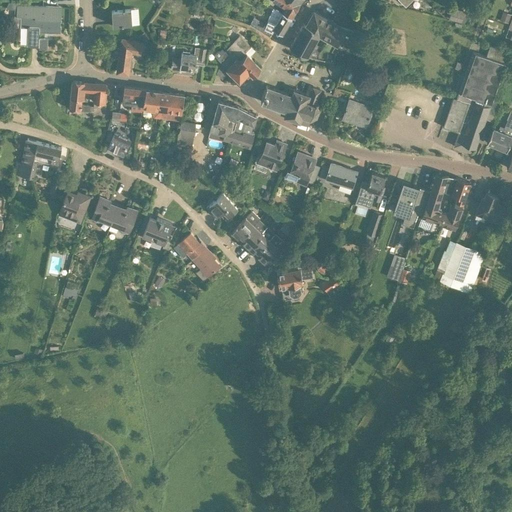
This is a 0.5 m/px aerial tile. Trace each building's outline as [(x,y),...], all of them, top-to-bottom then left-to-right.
[(272,0),(272,1),(285,8),(282,12),(292,17),(294,13),(295,12),(298,5),(287,0),(272,0)] [(335,46),(338,47),(351,52),(358,33),(343,27),(357,4),(349,0),(343,0),(331,23),(315,13),(312,14),(306,24),(304,23),(303,23),(320,32),(320,33),(328,37),(338,41),(335,46)] [(17,5),(16,17),(20,17),(20,27),(28,27),(28,45),(38,45),(38,46),(44,46),(45,39),(39,39),(39,38),(39,32),(60,32),(60,21),(58,21),(58,6),(17,5)] [(254,17),(250,25),(251,25),(255,27),(269,36),(274,28),(282,33),(292,17),(282,12),(282,13),(273,8),(265,24),(254,17)] [(113,26),(132,25),(131,9),(111,10),(113,26)] [(464,23),(467,13),(451,9),(450,13),(448,18),(464,23)] [(507,24),(510,15),(504,14),(501,22),(507,24)] [(300,53),(315,57),(333,62),(335,52),(338,47),(335,46),(338,41),(328,37),(320,33),(320,32),(303,23),(289,47),(300,53)] [(143,42),(148,38),(144,33),(139,37),(143,42)] [(235,57),(254,74),(261,67),(243,50),(249,44),(239,35),(227,49),(235,57)] [(140,52),(142,43),(133,41),(122,40),(117,71),(128,73),(131,51),(140,52)] [(493,97),(509,52),(490,46),(487,56),(473,51),(456,98),(453,97),(450,106),(453,107),(452,112),(449,111),(443,127),(458,132),(455,140),(461,142),(462,143),(460,146),(461,146),(461,147),(472,150),(473,147),(476,148),(485,119),(493,97)] [(172,57),(171,68),(179,69),(178,75),(193,77),(195,63),(204,64),(206,48),(197,47),(196,55),(189,54),(189,51),(183,51),(183,53),(181,53),(181,58),(172,57)] [(253,75),(254,74),(235,57),(227,49),(227,50),(218,59),(239,80),(245,74),(248,77),(251,74),(253,75)] [(104,103),(106,83),(73,80),(70,108),(93,112),(94,106),(81,104),(82,99),(83,90),(93,91),(92,102),(104,103)] [(316,103),(321,90),(309,85),(306,94),(294,89),(293,90),(290,88),(288,94),(266,86),(261,101),(282,109),(281,114),(284,116),(300,122),(308,125),(310,120),(316,117),(319,110),(316,103)] [(145,106),(149,89),(124,86),(122,102),(143,104),(142,106),(145,106)] [(149,89),(145,106),(153,108),(152,113),(154,116),(158,117),(163,91),(149,89)] [(163,91),(158,117),(160,117),(160,115),(180,118),(184,94),(163,91)] [(493,97),(485,119),(487,119),(493,122),(501,100),(499,99),(493,97)] [(366,126),(372,107),(348,98),(341,118),(366,126)] [(236,121),(240,106),(237,105),(218,99),(208,136),(223,140),(223,138),(233,141),(235,131),(232,130),(234,120),(236,121)] [(251,133),(256,115),(240,106),(236,121),(235,131),(233,141),(251,147),(254,134),(251,133)] [(511,109),(510,109),(506,119),(507,119),(504,128),(500,126),(498,130),(492,127),(486,142),(506,150),(511,136),(511,109)] [(112,111),(111,119),(119,120),(120,118),(120,112),(120,111),(112,111)] [(192,146),(195,128),(196,123),(179,121),(177,132),(178,132),(176,143),(192,146)] [(123,154),(130,139),(115,132),(108,147),(123,154)] [(33,178),(37,159),(48,162),(47,164),(57,166),(61,147),(28,138),(19,174),(33,178)] [(276,169),(286,143),(277,140),(275,144),(267,141),(260,157),(269,161),(267,165),(276,169)] [(306,157),(297,153),(290,171),(299,175),(296,180),(306,184),(307,180),(313,183),(318,171),(311,169),(316,159),(306,155),(306,157)] [(150,159),(151,157),(140,155),(137,168),(148,170),(150,159)] [(357,172),(343,168),(343,167),(331,162),(329,168),(323,166),(319,177),(325,179),(325,178),(352,187),(357,172)] [(373,199),(379,201),(382,193),(385,186),(382,185),(385,177),(371,172),(368,183),(362,181),(358,194),(373,199)] [(58,194),(63,175),(55,173),(50,192),(58,194)] [(418,225),(435,231),(438,222),(455,229),(463,208),(460,208),(470,182),(457,177),(447,175),(436,173),(432,186),(431,186),(430,191),(422,216),(418,225)] [(413,227),(418,214),(421,215),(430,191),(413,186),(403,182),(399,193),(393,211),(405,215),(402,223),(413,227)] [(271,193),(265,190),(262,195),(268,198),(271,193)] [(90,196),(86,195),(78,192),(76,195),(67,192),(63,201),(64,201),(59,214),(80,222),(90,196)] [(230,216),(237,209),(222,192),(206,207),(216,218),(220,214),(228,223),(233,219),(230,216)] [(474,216),(484,220),(486,216),(498,222),(505,206),(504,206),(496,202),(498,197),(487,192),(484,198),(482,199),(476,212),(474,216)] [(111,223),(118,206),(109,203),(110,200),(100,196),(91,218),(99,221),(99,219),(111,223)] [(501,216),(508,219),(511,210),(511,203),(507,201),(501,216)] [(118,206),(111,223),(122,228),(122,230),(129,232),(137,210),(128,207),(127,210),(118,206)] [(293,212),(284,207),(282,212),(291,216),(293,212)] [(242,237),(259,218),(251,211),(230,233),(235,238),(239,234),(242,237)] [(375,235),(383,214),(374,211),(366,232),(375,235)] [(147,223),(142,237),(164,245),(163,247),(166,249),(169,243),(169,242),(165,241),(172,224),(157,218),(156,219),(150,217),(147,223)] [(246,248),(266,227),(259,220),(259,218),(242,237),(244,240),(241,243),(246,248)] [(288,235),(292,226),(287,221),(280,227),(288,235)] [(257,252),(274,234),(266,227),(246,248),(251,253),(254,249),(257,252)] [(274,234),(257,252),(260,255),(257,258),(262,263),(268,257),(274,262),(278,258),(284,242),(275,233),(274,234)] [(197,260),(209,250),(201,241),(200,242),(191,234),(177,247),(185,256),(190,252),(197,260)] [(450,240),(446,249),(452,251),(456,242),(450,240)] [(473,283),(485,254),(456,242),(452,251),(444,272),(473,283)] [(446,249),(445,248),(436,269),(444,272),(452,251),(446,249)] [(209,250),(197,260),(203,265),(198,270),(206,278),(220,265),(214,258),(215,257),(209,250)] [(325,274),(327,271),(326,268),(322,264),(319,263),(316,266),(317,269),(321,273),(325,274)] [(312,276),(310,266),(298,265),(298,269),(277,272),(279,287),(281,286),(282,299),(298,297),(302,293),(300,285),(301,285),(301,284),(303,283),(302,277),(312,276)] [(482,266),(478,277),(485,280),(489,269),(482,266)] [(403,269),(398,280),(406,283),(410,271),(403,269)] [(160,286),(164,278),(159,275),(155,283),(160,286)] [(328,291),(339,284),(335,276),(323,284),(328,291)] [(75,296),(79,284),(67,280),(62,296),(68,298),(70,294),(75,296)] [(131,300),(138,298),(135,289),(128,290),(131,300)] [(102,308),(96,306),(93,315),(99,317),(102,308)] [(104,320),(108,311),(102,308),(99,317),(104,320)] [(398,335),(403,327),(396,323),(391,332),(398,335)]
